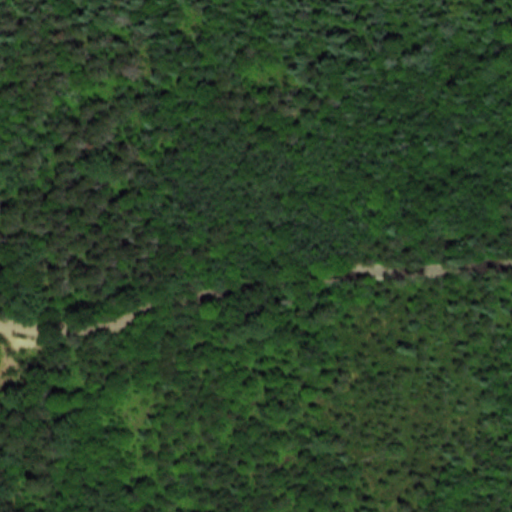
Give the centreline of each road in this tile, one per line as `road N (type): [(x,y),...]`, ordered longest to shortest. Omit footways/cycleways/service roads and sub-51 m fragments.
road 1 (track): [(0,323),(111,325),(286,276),(511,263)]
road 2 (track): [(55,511),(28,443),(26,324)]
